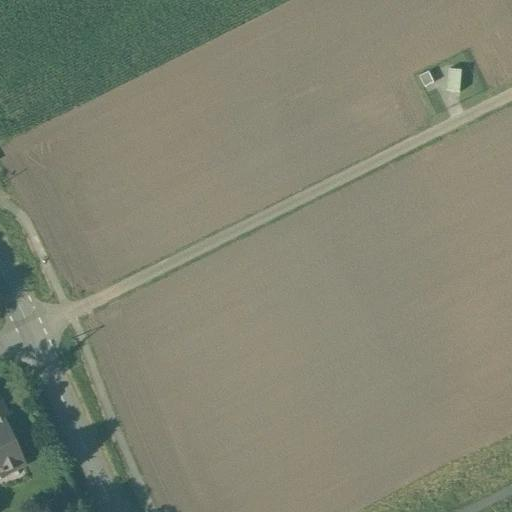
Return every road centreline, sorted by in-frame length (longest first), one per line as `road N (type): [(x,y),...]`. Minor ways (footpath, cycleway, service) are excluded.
road 1 (unclassified): [(511,93),(29,329)]
road 2 (tertiary): [(29,329),(112,511)]
